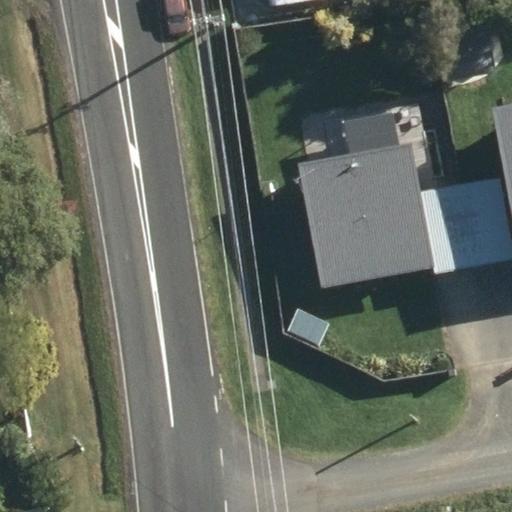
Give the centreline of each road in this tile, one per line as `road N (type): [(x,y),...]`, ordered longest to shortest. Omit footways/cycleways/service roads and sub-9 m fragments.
road 1 (tertiary): [(183,511),(111,0)]
road 2 (residential): [(511,468),(242,511)]
